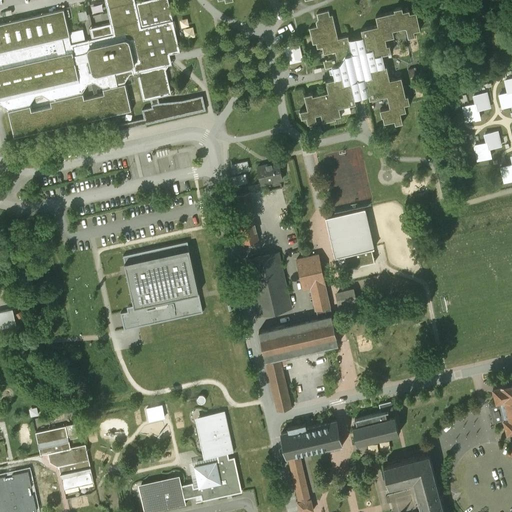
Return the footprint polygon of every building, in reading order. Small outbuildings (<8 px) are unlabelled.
[(105,0),(111,23),(90,27),(92,38),(71,43),(70,36),(71,36),(64,8),(0,22),(0,102),(0,104),(7,108),(9,109),(8,109),(14,137),(132,110),(126,82),(130,74),(137,72),(143,99),(150,97),(157,95),(159,97),(167,95),(171,89),(166,69),(162,67),(173,64),(170,54),(181,51),(168,0),(144,0),(136,2),(135,0),(105,0)] [(363,36),(349,39),(348,35),(339,37),(333,13),(330,14),(329,9),(317,12),(318,18),(316,21),(317,25),(309,27),(313,43),(316,42),(318,47),(323,46),(324,53),(335,51),(337,56),(324,59),(325,67),(332,66),(333,68),(329,69),(331,76),(335,75),(335,77),(326,79),(328,90),(313,93),(313,91),(305,93),(308,107),(300,109),(301,111),(300,111),(300,115),(302,114),(302,117),(307,116),(308,122),(318,120),(316,113),(321,112),(323,120),(332,118),(332,119),(335,118),(335,117),(337,117),(336,115),(342,114),(340,106),(357,102),(355,97),(369,94),(370,99),(388,95),(390,106),(380,109),(382,116),(383,116),(385,122),(386,122),(386,123),(390,122),(390,121),(395,120),(396,124),(398,123),(398,124),(402,123),(401,122),(403,122),(401,112),(407,110),(405,104),(410,103),(408,94),(406,95),(402,76),(390,79),(387,65),(385,65),(383,54),(392,52),(390,44),(387,45),(386,38),(395,36),(393,30),(406,27),(409,37),(416,35),(415,31),(421,29),(418,17),(419,17),(418,13),(417,13),(417,11),(410,12),(410,9),(408,9),(408,8),(404,9),(405,10),(403,10),(402,7),(394,9),(395,11),(376,15),(378,25),(361,29),(363,36)] [(197,35),(195,25),(191,26),(189,17),(182,18),(186,37),(197,35)] [(511,77),(504,79),(507,92),(498,93),(502,108),(511,105),(511,77)] [(462,106),(466,122),(481,118),(479,110),(491,107),(487,91),(472,94),(474,103),(462,106)] [(157,95),(150,97),(152,104),(151,104),(152,107),(142,109),(146,124),(206,110),(203,95),(182,100),(160,102),(158,97),(159,97),(157,95)] [(499,129),(483,133),(485,141),(473,144),(477,160),(492,157),(490,149),(502,146),(499,129)] [(500,166),(503,182),(511,180),(511,154),(510,155),(511,163),(500,166)] [(279,161),(260,165),(260,164),(257,165),(261,183),(283,178),(279,161)] [(253,215),(249,216),(244,193),(232,196),(238,219),(243,242),(259,239),(253,215)] [(348,253),(380,246),(372,206),(332,214),(341,262),(350,260),(348,253)] [(188,240),(124,254),(134,303),(127,305),(128,310),(121,311),(125,327),(203,311),(188,240)] [(278,251),(247,259),(260,315),(291,307),(278,253),(279,252),(278,251)] [(318,317),(259,330),(266,360),(281,357),(339,343),(332,314),(319,254),(296,259),(303,288),(311,286),(318,317)] [(354,287),(336,291),(340,312),(359,308),(354,287)] [(384,311),(372,314),(374,322),(386,319),(384,311)] [(281,357),(266,360),(277,410),(292,406),(281,357)] [(511,381),(493,386),(497,400),(497,401),(489,403),(493,419),(503,416),(507,431),(511,430),(511,381)] [(381,412),(355,418),(355,419),(356,419),(357,425),(353,426),(357,443),(399,433),(395,415),(390,416),(389,410),(393,409),(391,401),(379,404),(381,412)] [(167,403),(149,406),(151,419),(169,417),(167,403)] [(32,407),(33,415),(41,413),(40,406),(32,407)] [(225,410),(198,416),(207,457),(218,455),(219,460),(195,465),(199,486),(194,487),(193,482),(182,484),(180,477),(139,486),(144,511),(146,511),(186,503),(185,498),(195,496),(197,501),(242,491),(235,456),(229,458),(228,453),(234,451),(225,410)] [(336,420),(307,427),(306,423),(303,424),(301,424),(288,427),(289,431),(282,432),(287,455),(288,455),(300,452),(342,442),(336,420)] [(78,437),(75,423),(36,432),(41,454),(48,453),(50,461),(58,466),(59,465),(64,488),(94,482),(86,444),(71,447),(69,439),(78,437)] [(310,499),(300,452),(288,455),(299,501),(298,501),(300,511),(302,511),(314,510),(311,498),(310,499)] [(444,511),(429,452),(384,464),(384,465),(389,485),(390,486),(413,479),(421,511),(444,511)] [(39,511),(30,468),(0,474),(0,511),(39,511)]
